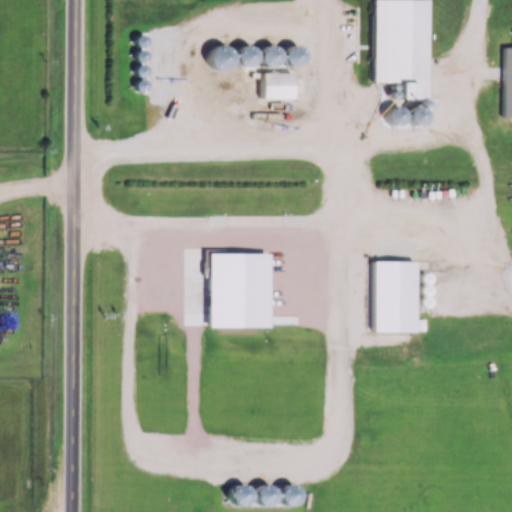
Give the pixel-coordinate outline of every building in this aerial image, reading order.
[(422,0),(367,0),(368,84),(385,84),(385,101),(424,101),(422,0)] [(227,60),(212,45),(199,59),(213,73),(227,60)] [(234,65),(293,66),(294,48),(276,48),(248,48),(234,48),(234,65)] [(497,118),(511,118),(511,48),(497,48),(497,118)] [(253,100),(293,100),(293,74),(253,74),(253,100)] [(142,83),(131,81),(130,89),(141,91),(142,83)]
